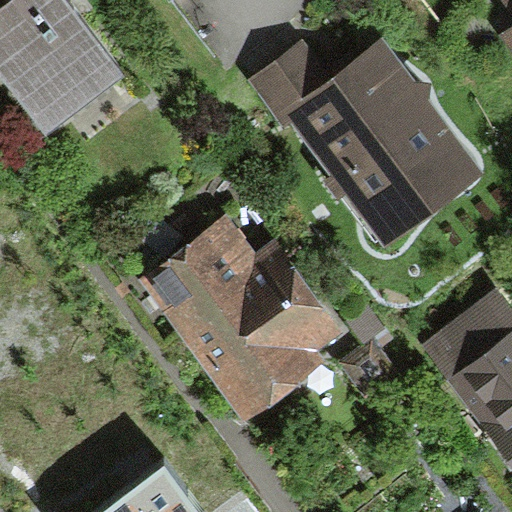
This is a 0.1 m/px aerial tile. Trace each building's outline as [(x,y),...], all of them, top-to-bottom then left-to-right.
[(127,61),(80,0),(0,0),(0,58),(48,122),(127,61)] [(511,16),(500,26),(511,41),(511,16)] [(488,167),(387,30),(339,65),(332,70),(285,106),(295,118),(334,171),(327,176),(341,195),(348,190),(387,242),(488,167)] [(332,70),(307,38),(254,79),(288,124),(295,118),(285,106),(332,70)] [(232,212),(144,279),(249,415),(300,376),(332,352),(324,341),(348,323),(281,236),(262,250),(232,212)] [(511,303),(500,288),(425,345),(511,457),(511,303)] [(206,511),(165,458),(94,511),(206,511)]
